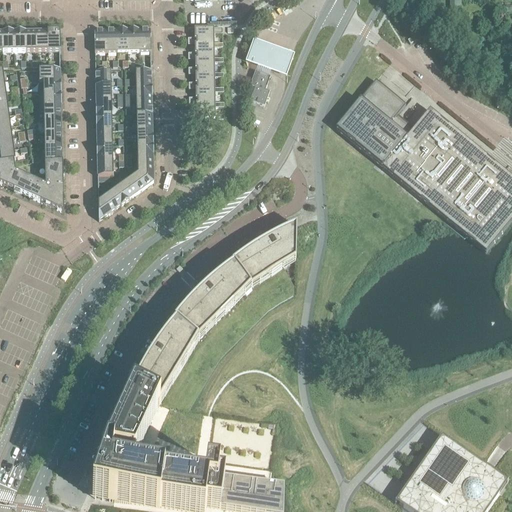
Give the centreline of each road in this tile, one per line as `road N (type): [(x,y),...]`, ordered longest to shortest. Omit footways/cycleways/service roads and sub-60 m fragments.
road 1 (tertiary): [(259,150),(99,291),(68,340),(0,503)]
road 2 (tertiary): [(28,511),(96,361),(148,276),(253,195),(280,161)]
road 3 (residential): [(65,499),(148,324),(197,267),(294,207),(302,191),(280,161)]
road 4 (residential): [(167,16),(169,186),(94,241)]
road 5 (residential): [(57,238),(85,223),(82,17)]
road 6 (residential): [(344,19),(511,150)]
road 7 (tertiary): [(326,9),(259,150)]
road 8 (tertiary): [(280,161),(344,19)]
road 9 (residential): [(0,311),(29,247),(61,261),(94,241)]
